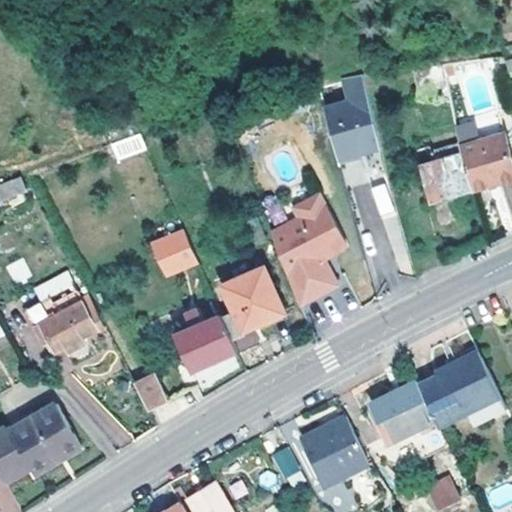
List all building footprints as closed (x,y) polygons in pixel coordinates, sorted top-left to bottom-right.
[(382,138),(365,71),(346,73),(352,97),(326,104),(340,155),(362,149),(361,144),(382,138)] [(464,144),(465,148),(510,136),(504,116),(460,129),(464,144)] [(116,161),(146,152),(140,134),(110,143),(116,161)] [(465,148),(478,191),(511,181),(511,143),(510,136),(465,148)] [(362,149),(383,144),(382,138),(361,144),(362,149)] [(435,204),(478,191),(465,148),(464,144),(436,152),(439,163),(423,168),(435,204)] [(28,192),(23,176),(1,184),(8,199),(28,192)] [(302,219),(275,233),(294,283),(304,304),(342,285),(328,257),(351,246),(322,195),(297,208),(302,219)] [(261,213),(247,219),(255,244),(270,236),(261,213)] [(171,278),(202,264),(189,234),(158,248),(171,278)] [(24,258),(6,265),(14,284),(31,278),(24,258)] [(228,319),(238,340),(249,335),(249,332),(289,313),(268,267),(227,286),(238,313),(228,319)] [(47,302),(78,285),(72,272),(40,290),(47,302)] [(109,328),(93,297),(87,300),(78,285),(47,302),(32,311),(48,345),(56,341),(62,352),(69,349),(72,354),(91,345),(88,339),(109,328)] [(197,373),(243,352),(238,340),(228,319),(226,315),(210,323),(203,310),(190,316),(196,329),(181,337),(197,373)] [(482,353),(454,368),(478,416),(506,401),(485,356),(482,353)] [(441,419),(447,431),(475,417),(478,416),(454,368),(442,374),(442,376),(424,385),(441,419)] [(162,373),(139,384),(151,410),(172,400),(162,373)] [(415,432),(441,419),(424,385),(422,382),(376,405),(386,427),(394,442),(415,432)] [(511,411),(506,401),(478,416),(485,428),(511,414),(511,411)] [(61,404),(13,432),(38,476),(86,448),(61,404)] [(485,428),(478,416),(475,417),(481,429),(485,428)] [(373,464),(350,417),(307,437),(329,484),(373,464)] [(146,427),(133,436),(137,441),(150,433),(146,427)] [(293,450),(278,458),(290,482),(305,474),(293,450)] [(388,499),(374,475),(353,486),(366,511),(388,499)] [(434,490),(445,511),(466,502),(456,480),(434,490)] [(190,500),(197,511),(237,511),(219,482),(190,500)]
